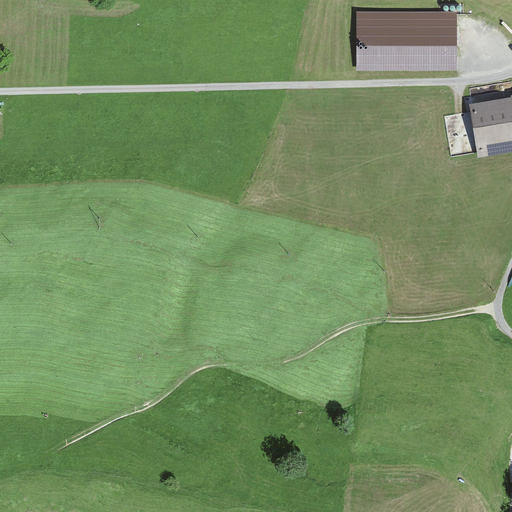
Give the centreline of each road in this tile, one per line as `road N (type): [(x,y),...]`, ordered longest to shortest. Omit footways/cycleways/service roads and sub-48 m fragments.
road 1 (unclassified): [(511,73),(459,81),(0,92)]
road 2 (track): [(497,313),(374,324),(300,358),(202,368),(151,405),(53,452)]
